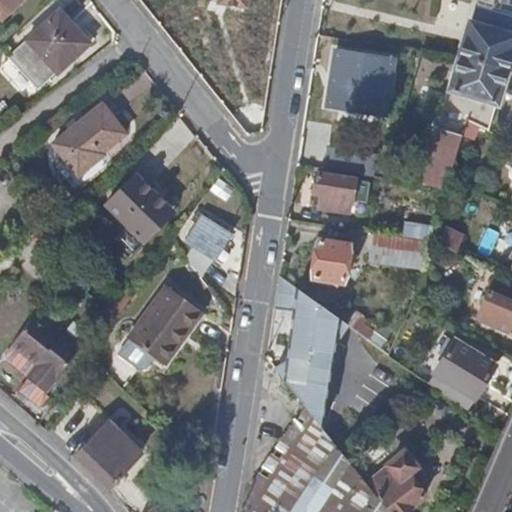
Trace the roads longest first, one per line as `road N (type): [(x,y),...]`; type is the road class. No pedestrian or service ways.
road 1 (residential): [(222,511),(274,195)]
road 2 (residential): [(116,0),(274,195)]
road 3 (residential): [(274,195),(301,0)]
road 4 (tertiary): [(0,428),(92,511)]
